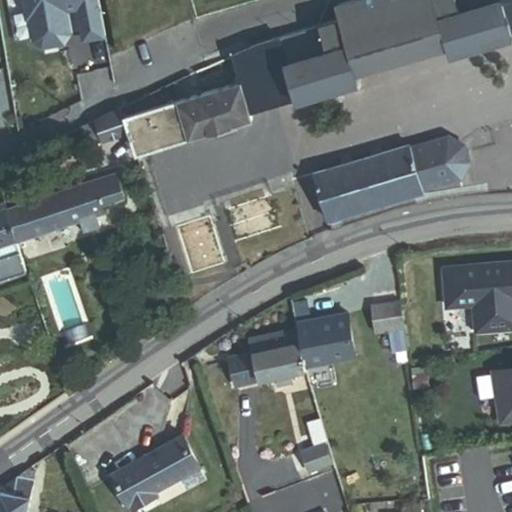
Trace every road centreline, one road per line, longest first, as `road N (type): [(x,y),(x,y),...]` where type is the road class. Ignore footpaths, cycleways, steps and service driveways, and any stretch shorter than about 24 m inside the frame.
road 1 (tertiary): [(0,464),(286,275),(404,231),(511,219)]
road 2 (unknown): [(511,102),(484,89),(378,95)]
